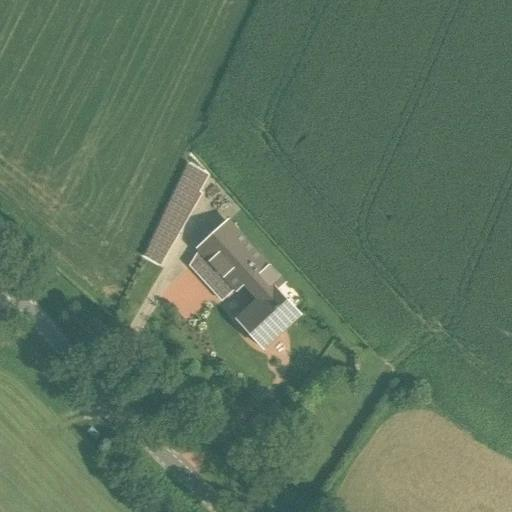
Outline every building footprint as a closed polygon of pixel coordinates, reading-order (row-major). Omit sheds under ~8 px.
[(209,175),(188,164),(144,257),(161,267),(203,194),(200,192),(209,175)] [(245,283),(266,264),(227,222),(200,247),(205,253),(233,283),(238,289),(245,283)] [(233,283),(205,253),(191,266),(218,296),(233,283)] [(282,282),(266,264),(245,283),(261,300),(239,320),(264,347),(299,314),(275,288),(282,282)] [(85,450),(74,440),(61,454),(72,464),(85,450)]
